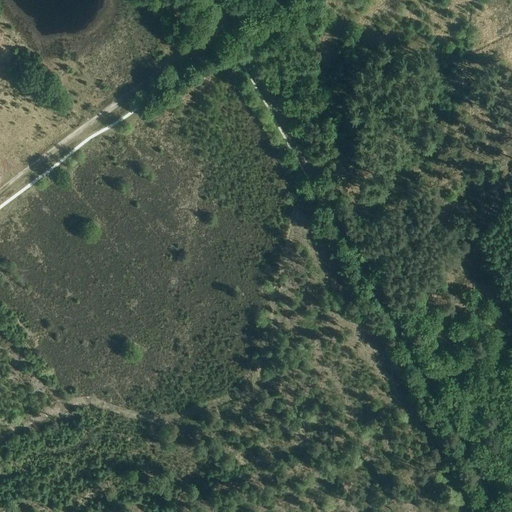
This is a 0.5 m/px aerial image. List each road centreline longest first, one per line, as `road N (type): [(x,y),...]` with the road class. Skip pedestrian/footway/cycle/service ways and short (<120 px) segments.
road 1 (track): [(505,511),(218,0)]
road 2 (track): [(0,194),(220,25),(273,0)]
